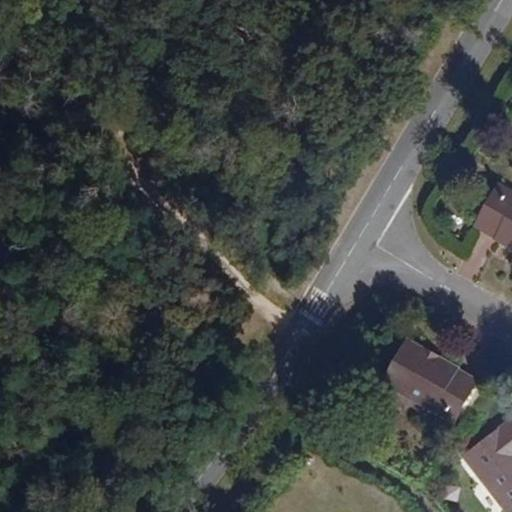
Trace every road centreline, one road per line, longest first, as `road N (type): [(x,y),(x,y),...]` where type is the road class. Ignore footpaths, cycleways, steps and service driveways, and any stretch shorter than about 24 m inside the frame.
road 1 (track): [(14,0),(93,132),(308,324)]
road 2 (tertiary): [(361,236),(308,324),(170,511)]
road 3 (tertiary): [(502,0),(361,236)]
road 4 (residential): [(361,236),(511,324)]
